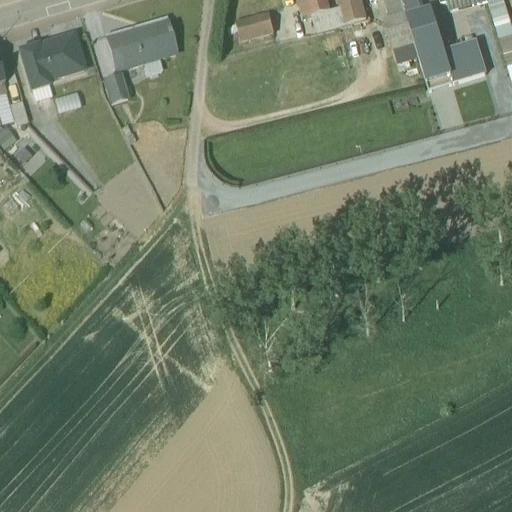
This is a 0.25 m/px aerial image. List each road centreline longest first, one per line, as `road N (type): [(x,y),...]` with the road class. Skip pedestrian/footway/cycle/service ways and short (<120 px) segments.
road 1 (track): [(286,511),(289,475),(199,251),(190,188),(228,202),(511,129)]
road 2 (unclassified): [(190,188),(209,0)]
